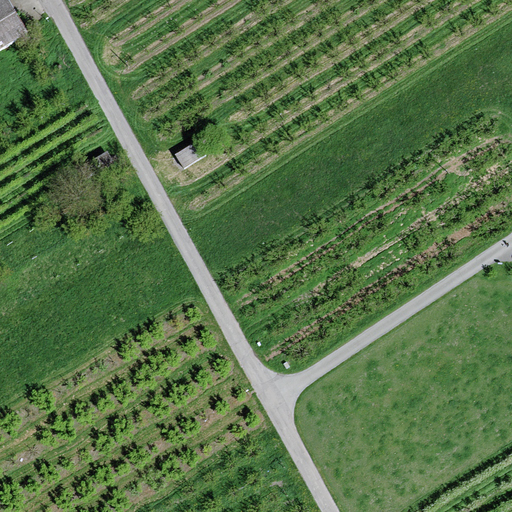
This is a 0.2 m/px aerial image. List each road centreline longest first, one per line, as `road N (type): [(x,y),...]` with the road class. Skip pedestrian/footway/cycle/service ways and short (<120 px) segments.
road 1 (track): [(52,0),(331,511)]
road 2 (track): [(270,401),(511,245)]
